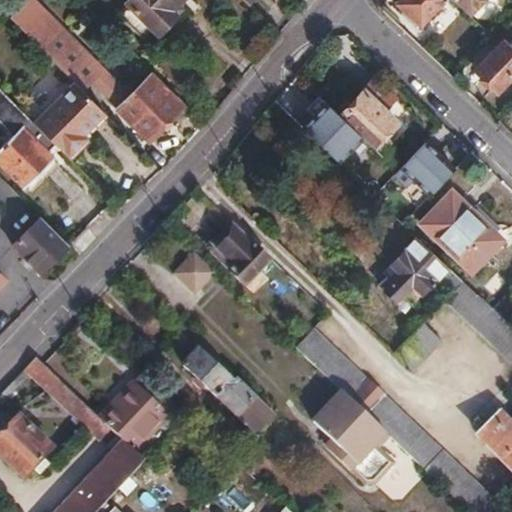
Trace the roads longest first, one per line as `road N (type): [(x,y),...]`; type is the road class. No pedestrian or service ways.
road 1 (residential): [(334,0),(178,182),(0,366)]
road 2 (residential): [(511,162),(339,0)]
